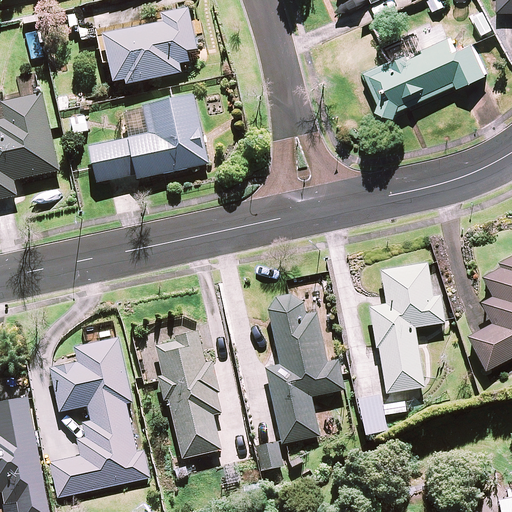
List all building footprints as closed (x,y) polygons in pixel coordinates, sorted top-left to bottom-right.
[(511,0),(497,0),(498,14),(511,14),(511,0)] [(103,39),(113,87),(125,84),(126,88),(189,74),(185,55),(197,53),(188,13),(158,20),(159,27),(103,39)] [(380,107),(378,117),(395,121),(398,113),(458,86),(459,90),(486,78),(473,47),(455,55),(449,42),(408,60),(407,57),(366,75),(380,107)] [(58,175),(43,97),(4,105),(7,121),(0,122),(0,202),(17,199),(14,183),(58,175)] [(136,177),(137,182),(178,173),(208,167),(193,99),(143,110),(149,138),(90,151),(98,186),(136,177)] [(86,118),(70,120),(73,137),(89,135),(86,118)] [(474,338),(492,373),(511,363),(511,262),(506,266),(509,271),(490,280),(500,299),(488,305),(499,326),(474,338)] [(393,396),(431,390),(422,330),(452,325),(448,297),(440,298),(435,265),(388,272),(393,306),(377,308),(383,350),(386,350),(393,396)] [(288,446),(326,439),(319,398),(352,392),(346,362),(334,364),(325,313),(314,315),(312,305),(299,296),(284,299),(277,311),(287,366),(273,369),(288,446)] [(188,459),(228,450),(221,416),(228,414),(224,394),(227,393),(220,363),(213,364),(206,333),(182,338),(183,343),(164,347),(170,377),(166,378),(171,403),(176,402),(188,459)] [(57,464),(65,500),(157,480),(151,452),(144,453),(133,405),(141,404),(127,340),(82,350),(85,363),(57,369),(67,414),(95,408),(98,422),(89,424),(92,439),(84,440),(88,457),(57,464)] [(389,395),(366,399),(373,437),(396,433),(389,395)] [(55,511),(35,399),(0,404),(0,411),(3,432),(0,432),(0,495),(9,493),(12,506),(24,504),(25,511),(55,511)] [(286,442),(262,447),(268,473),(291,468),(286,442)]
